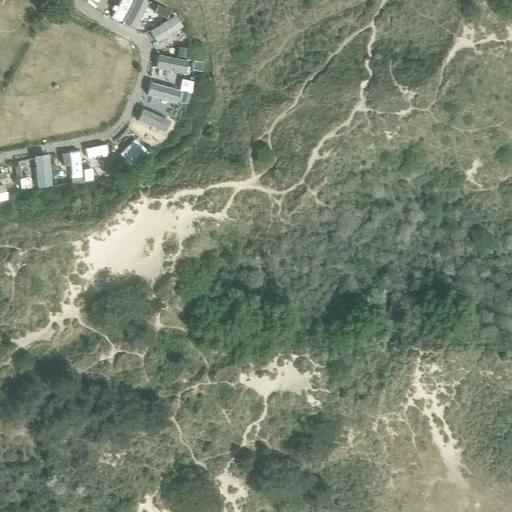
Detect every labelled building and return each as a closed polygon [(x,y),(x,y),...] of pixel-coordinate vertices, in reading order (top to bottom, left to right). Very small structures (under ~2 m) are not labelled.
[(155,17),(161,21),(170,14),(160,8),(155,17)] [(156,41),(181,23),(174,13),(149,31),(156,41)] [(186,50),(177,48),(175,56),(184,58),(186,50)] [(161,75),(164,65),(185,70),(188,60),(157,52),(152,73),(161,75)] [(191,70),(198,71),(200,63),(192,62),(191,70)] [(163,130),(168,119),(141,107),(136,119),(163,130)] [(48,154),(35,155),(37,185),(50,184),(48,154)] [(121,167),(114,168),(115,175),(122,173),(121,167)] [(28,179),(19,181),(20,188),(29,186),(28,179)]
